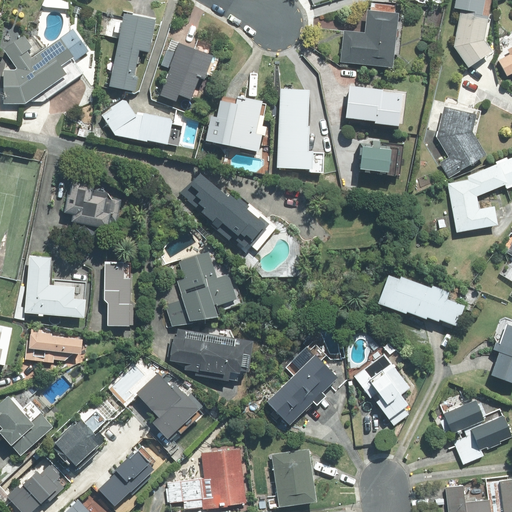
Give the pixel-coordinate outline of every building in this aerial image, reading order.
[(463,68),(466,68),(488,53),(480,42),(485,17),(476,17),(479,0),(453,0),(451,10),(457,11),(451,49),(463,68)] [(394,14),(363,11),(361,32),(341,30),(338,65),(355,66),(389,69),(394,14)] [(128,79),(134,53),(146,55),(153,24),(140,22),(119,18),(105,88),(126,93),(132,94),(134,80),(128,79)] [(82,74),(75,64),(88,53),(69,32),(29,60),(25,53),(31,49),(24,38),(2,52),(16,72),(0,72),(0,104),(23,105),(25,104),(41,103),(82,74)] [(157,100),(174,106),(177,98),(187,101),(195,79),(201,81),(210,58),(177,46),(157,100)] [(495,62),(504,77),(511,72),(511,47),(505,51),(508,55),(495,62)] [(302,145),(318,143),(313,86),(283,89),(288,152),(303,151),(302,145)] [(394,123),(395,96),(379,95),(379,91),(342,90),(341,121),(369,122),(369,126),(394,127),(394,123)] [(254,115),(257,103),(216,95),(211,120),(209,120),(204,143),(254,153),(262,117),(254,115)] [(99,117),(110,138),(163,144),(166,120),(131,116),(123,101),(99,117)] [(485,157),(470,134),(474,116),(440,109),(434,136),(445,157),(434,165),(446,182),(485,157)] [(281,146),(283,119),(270,118),(269,146),(281,146)] [(382,173),(383,149),(374,149),(374,145),(355,144),(354,172),(382,173)] [(495,227),(492,209),(477,211),(475,198),(500,188),(507,189),(511,186),(511,159),(465,177),(467,180),(445,184),(453,234),(495,227)] [(228,192),(226,195),(222,199),(196,175),(176,196),(202,220),(201,222),(227,245),(237,235),(245,243),(245,244),(253,252),(275,229),(247,203),(244,207),(228,192)] [(119,202),(105,201),(87,200),(88,185),(64,184),(62,216),(70,216),(70,224),(69,238),(96,240),(97,232),(103,232),(104,226),(104,222),(118,223),(119,202)] [(176,261),(181,279),(175,281),(156,286),(168,330),(187,325),(212,318),(205,295),(212,293),(215,305),(231,301),(224,275),(213,278),(206,253),(176,261)] [(83,283),(57,281),(56,287),(47,286),(49,259),(26,257),(24,286),(17,286),(14,313),(80,318),(83,283)] [(125,281),(120,281),(121,263),(100,262),(98,326),(118,327),(123,327),(125,281)] [(460,306),(444,300),(447,292),(385,272),(382,281),(375,304),(453,329),(460,306)] [(511,329),(505,327),(498,346),(493,344),(491,350),(496,352),(486,378),(511,388),(511,386),(511,329)] [(176,332),(175,339),(169,338),(166,363),(172,364),(170,374),(241,385),(247,342),(176,332)] [(65,356),(79,356),(79,341),(51,340),(52,334),(25,333),(25,361),(65,362),(65,356)] [(407,403),(399,393),(407,387),(382,355),(356,375),(351,379),(367,399),(372,395),(381,407),(380,408),(393,425),(407,414),(401,407),(407,403)] [(323,396),(319,392),(332,380),(312,357),(263,401),(284,424),(286,425),(309,404),(312,407),(323,396)] [(170,383),(165,388),(155,377),(135,395),(154,416),(145,424),(160,441),(194,411),(170,383)] [(0,401),(0,441),(5,447),(7,446),(16,457),(52,428),(40,413),(32,419),(11,393),(5,398),(0,401)] [(483,456),(480,450),(511,437),(500,411),(481,419),(472,401),(441,415),(450,436),(463,465),(483,456)] [(101,444),(92,435),(107,420),(93,407),(78,422),(74,417),(47,445),(74,471),(101,444)] [(219,447),(220,452),(198,455),(201,479),(164,483),(167,505),(182,503),(183,510),(204,508),(244,504),(252,503),(245,444),(219,447)] [(307,449),(269,454),(276,509),(314,504),(307,449)] [(47,467),(38,475),(34,471),(4,498),(16,511),(29,511),(53,491),(55,494),(63,486),(47,467)] [(112,472),(95,489),(113,508),(130,491),(112,472)] [(487,501),(463,503),(461,485),(442,487),(444,511),(511,511),(511,480),(486,483),(487,501)]
